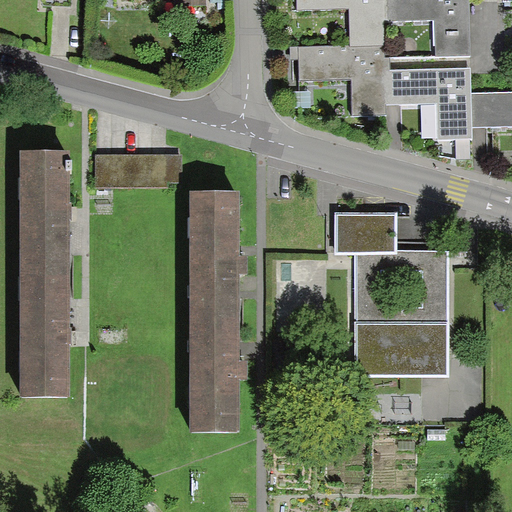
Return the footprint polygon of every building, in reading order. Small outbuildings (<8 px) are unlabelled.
[(511,93),(472,95),(471,69),(462,70),(386,72),(386,66),(384,23),(435,21),(437,57),(471,56),(469,0),(296,0),(297,13),(353,11),(354,46),(299,47),(300,81),(349,79),(351,117),(388,116),(388,104),(441,103),(442,140),(472,139),(472,129),(511,127),(511,93)] [(93,154),(93,184),(179,185),(179,155),(93,154)] [(70,161),(22,161),(20,392),(67,393),(70,161)] [(241,198),(193,197),(191,429),(238,430),(239,374),(240,266),(241,198)] [(396,216),(336,217),(336,254),(354,254),(396,253),(396,216)] [(354,254),(355,377),(447,376),(446,253),(396,253),(354,254)]
